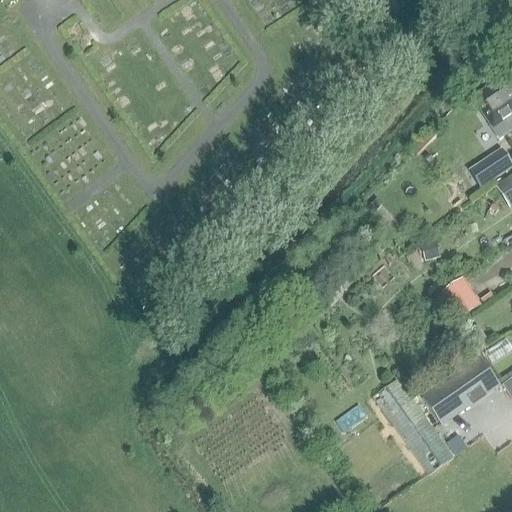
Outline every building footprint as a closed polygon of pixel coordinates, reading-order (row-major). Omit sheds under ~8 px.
[(511,87),(506,78),(471,101),(498,141),(511,131),(511,87)] [(499,151),(478,165),(490,183),(511,169),(499,151)] [(511,176),(494,188),(506,206),(511,201),(511,176)] [(435,242),(419,246),(424,263),(439,260),(435,242)] [(339,277),(323,293),(327,297),(343,281),(339,277)] [(457,324),(479,308),(461,282),(438,297),(457,324)] [(477,357),(419,398),(440,428),(498,387),(477,357)] [(382,391),(371,399),(381,412),(427,478),(451,460),(396,381),(382,391)]
